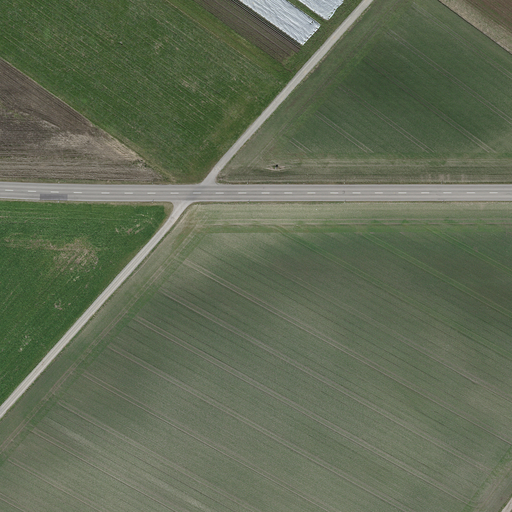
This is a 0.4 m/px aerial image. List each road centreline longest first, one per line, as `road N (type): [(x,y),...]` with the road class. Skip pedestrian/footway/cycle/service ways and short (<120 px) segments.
road 1 (track): [(369,0),(0,414)]
road 2 (tertiary): [(0,189),(511,192)]
